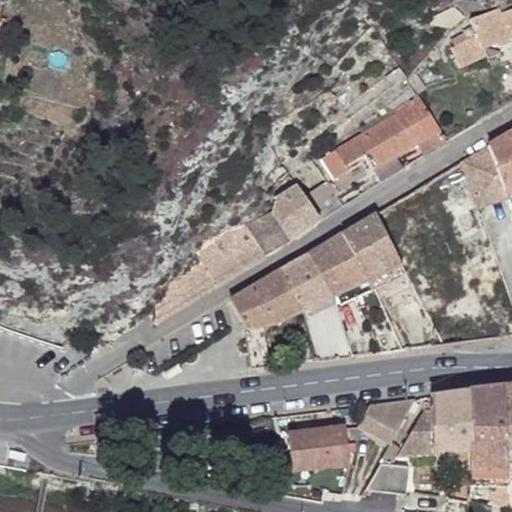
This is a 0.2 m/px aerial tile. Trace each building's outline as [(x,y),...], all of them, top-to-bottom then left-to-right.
[(499,7),(472,17),(474,26),(478,36),(482,48),(484,48),(511,36),(511,8),(502,11),(499,7)] [(474,26),(464,29),(467,39),(478,36),(474,26)] [(467,39),(452,48),(454,54),(461,67),(487,54),(484,48),(482,48),(478,36),(467,39)] [(454,54),(447,57),(454,70),(461,67),(454,54)] [(424,103),(398,118),(416,148),(425,143),(442,133),(424,103)] [(398,118),(326,161),(337,180),(352,172),(350,168),(369,156),(377,171),(399,158),(416,148),(398,118)] [(442,133),(425,143),(431,154),(448,143),(442,133)] [(511,133),(490,146),(505,185),(509,197),(511,195),(511,133)] [(416,148),(399,158),(405,169),(431,154),(425,143),(416,148)] [(490,146),(464,162),(476,196),(505,185),(490,146)] [(399,158),(377,171),(384,182),(405,169),(399,158)] [(293,174),(265,198),(272,211),(290,243),(321,221),(305,194),(293,174)] [(326,182),(305,194),(321,221),(341,207),(326,182)] [(505,185),(476,196),(481,208),(509,197),(505,185)] [(272,211),(248,226),(265,256),(290,243),(272,211)] [(377,215),(311,255),(335,298),(339,296),(402,267),(404,265),(377,215)] [(198,254),(176,277),(190,301),(216,285),(243,269),(265,256),(248,226),(198,254)] [(311,255),(282,270),(305,312),(335,298),(311,255)] [(402,267),(339,296),(343,305),(406,277),(402,267)] [(282,270),(234,299),(251,331),(267,327),(275,326),(305,312),(282,270)] [(150,309),(158,321),(190,301),(180,285),(176,277),(156,299),(150,309)] [(335,298),(305,312),(308,319),(338,305),(335,298)] [(267,327),(251,331),(256,369),(272,367),(267,327)] [(508,388),(470,393),(469,454),(470,474),(509,473),(509,454),(508,388)] [(470,393),(432,397),(433,410),(433,456),(469,454),(470,393)] [(420,399),(380,404),(365,422),(394,446),(396,441),(420,399)] [(433,410),(425,410),(404,446),(398,457),(433,456),(433,410)] [(346,427),(290,435),(294,467),(310,465),(311,471),(351,466),(346,427)] [(420,483),(384,464),(369,491),(405,511),(420,483)] [(310,465),(294,467),(295,474),(311,471),(310,465)] [(509,473),(470,474),(470,478),(470,485),(470,488),(510,489),(510,485),(509,473)]
